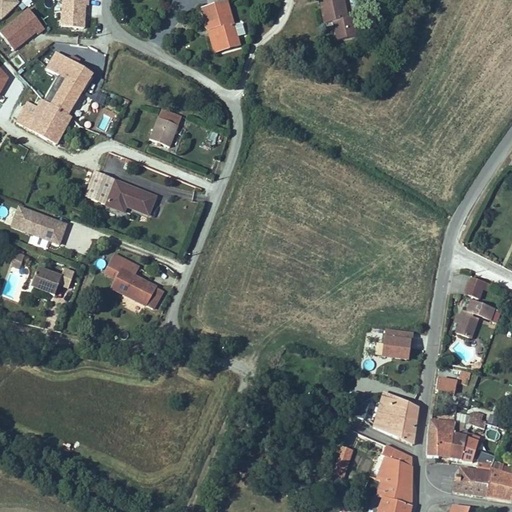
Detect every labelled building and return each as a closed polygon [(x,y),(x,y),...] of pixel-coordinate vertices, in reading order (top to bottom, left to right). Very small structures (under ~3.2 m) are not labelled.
[(0,0),(0,18),(4,23),(22,8),(15,0),(0,0)] [(61,0),(60,29),(86,31),(87,0),(61,0)] [(349,0),(326,0),(333,28),(342,26),(346,44),(365,39),(361,21),(355,22),(349,0)] [(243,54),(241,45),(248,43),(245,32),(237,34),(230,9),(207,16),(220,61),(243,54)] [(48,35),(33,15),(3,37),(17,55),(40,38),(41,40),(48,35)] [(18,54),(11,59),(18,68),(25,63),(18,54)] [(64,90),(74,71),(62,64),(52,84),(59,88),(64,90)] [(74,71),(64,90),(54,111),(55,112),(74,123),(84,104),(87,106),(91,99),(88,97),(95,84),(74,71)] [(20,82),(0,100),(0,117),(1,119),(15,105),(13,102),(23,92),(20,89),(23,86),(20,82)] [(59,88),(50,107),(54,111),(64,90),(59,88)] [(94,92),(90,102),(103,107),(107,97),(94,92)] [(31,110),(21,131),(26,134),(34,119),(40,123),(43,117),(49,120),(54,111),(50,107),(50,108),(47,107),(43,115),(31,110)] [(77,125),(74,123),(55,112),(54,111),(49,120),(43,117),(40,123),(34,119),(26,134),(62,152),(76,126),(77,125)] [(186,126),(166,117),(153,148),(173,157),(186,126)] [(126,192),(104,184),(96,209),(118,217),(118,218),(135,224),(137,218),(161,227),(167,208),(126,193),(126,192)] [(63,248),(70,230),(23,213),(17,232),(63,248)] [(21,270),(23,256),(12,256),(11,270),(21,270)] [(22,266),(19,273),(11,270),(0,293),(0,296),(16,304),(31,270),(22,266)] [(128,294),(136,277),(124,272),(121,279),(124,281),(120,291),(128,294)] [(67,283),(43,276),(38,293),(63,301),(66,290),(76,293),(81,277),(70,274),(67,283)] [(136,277),(128,294),(162,309),(170,291),(136,277)] [(481,302),(486,285),(469,279),(463,296),(481,302)] [(494,311),(471,303),(467,314),(463,312),(462,313),(461,313),(461,314),(461,315),(461,316),(461,317),(462,318),(460,325),(456,335),(471,341),(479,318),(490,322),(494,313),(494,311)] [(500,315),(494,313),(490,322),(497,325),(500,315)] [(414,335),(385,329),(380,358),(410,363),(414,335)] [(461,384),(449,382),(448,392),(460,393),(461,384)] [(416,428),(421,407),(389,396),(378,431),(398,440),(413,447),(416,428)] [(374,404),(362,401),(358,417),(369,420),(373,409),(374,404)] [(378,410),(373,409),(369,420),(369,423),(374,425),(378,410)] [(483,415),(474,412),(470,425),(479,428),(483,415)] [(453,423),(451,422),(434,417),(433,422),(452,427),(453,423)] [(430,446),(430,459),(447,461),(452,427),(433,422),(430,437),(430,446)] [(488,424),(486,431),(492,433),(494,428),(495,427),(488,424)] [(447,461),(449,461),(460,462),(467,438),(468,435),(462,433),(463,430),(452,427),(447,461)] [(467,438),(460,462),(461,462),(473,464),(474,461),(480,462),(484,447),(478,445),(479,441),(467,438)] [(411,456),(387,445),(380,462),(383,463),(376,480),(381,481),(413,493),(412,475),(411,456)] [(343,480),(353,450),(340,446),(330,476),(343,480)] [(509,466),(503,465),(499,472),(508,474),(509,466)] [(511,474),(508,474),(499,472),(498,475),(496,475),(494,486),(483,485),(466,483),(465,493),(511,499),(511,474)] [(483,485),(484,474),(470,473),(470,479),(466,478),(466,483),(483,485)] [(494,486),(496,475),(484,474),(483,485),(494,486)] [(413,493),(381,481),(376,496),(384,500),(413,508),(413,493)] [(411,511),(413,508),(384,500),(379,511),(411,511)]
